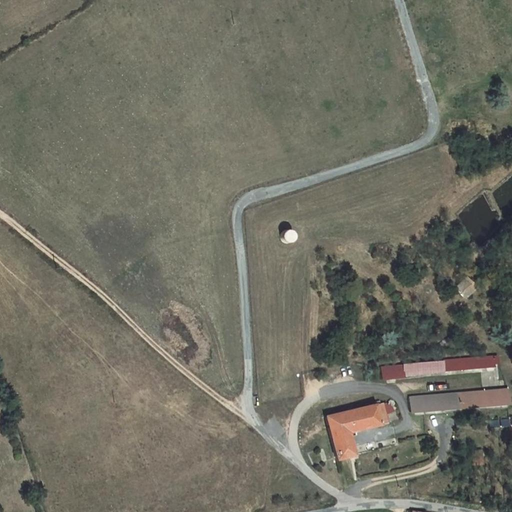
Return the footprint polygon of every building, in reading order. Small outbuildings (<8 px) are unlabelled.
[(289,232),(287,231),(284,232),(283,233),(281,234),(281,236),(281,238),(282,240),(283,242),(285,243),(287,243),(289,242),(291,241),(292,239),(292,237),(291,235),(290,233),(289,232)] [(465,279),(455,288),(464,296),(473,286),(465,279)] [(381,367),(382,377),(493,367),(493,364),(498,363),(497,357),(381,367)] [(506,390),(409,398),(410,412),(508,404),(506,390)] [(325,417),(335,460),(352,456),(347,432),(386,423),(384,414),(394,411),(393,409),(395,408),(388,403),(387,405),(386,403),(380,404),(379,401),(374,402),(375,405),(325,417)] [(480,451),(473,452),(474,465),(481,464),(480,451)]
